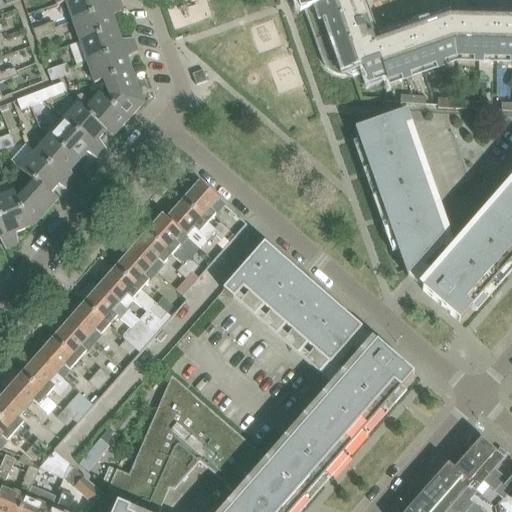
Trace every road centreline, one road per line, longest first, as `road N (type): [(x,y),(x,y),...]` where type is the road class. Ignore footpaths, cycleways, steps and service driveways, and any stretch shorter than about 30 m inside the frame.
road 1 (residential): [(476,397),(165,121)]
road 2 (residential): [(6,301),(165,121)]
road 3 (residential): [(375,511),(476,397)]
road 4 (residential): [(165,121),(184,97),(148,0)]
